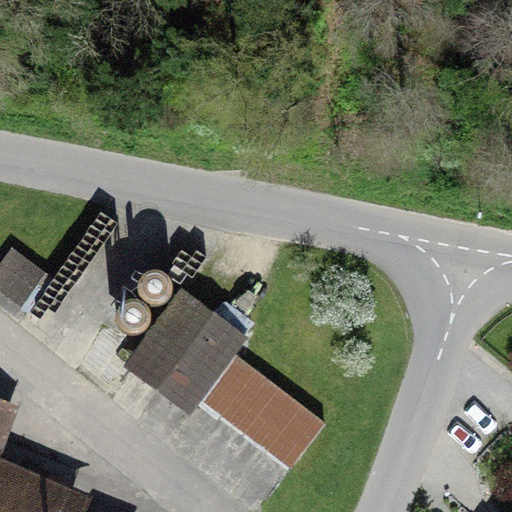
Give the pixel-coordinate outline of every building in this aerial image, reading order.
[(155,284),(147,292),(148,304),(156,312),(168,312),(176,303),(176,291),(167,283),(155,284)] [(91,312),(55,291),(39,319),(74,339),(91,312)] [(187,295),(134,364),(190,405),(240,337),(187,295)] [(128,327),(135,338),(149,337),(155,325),(147,314),(134,315),(128,327)] [(232,354),(198,399),(290,469),(324,424),(232,354)] [(0,511),(25,511),(0,501),(0,511)]
